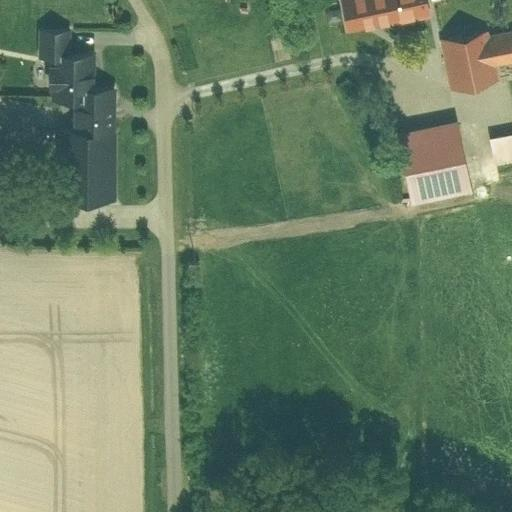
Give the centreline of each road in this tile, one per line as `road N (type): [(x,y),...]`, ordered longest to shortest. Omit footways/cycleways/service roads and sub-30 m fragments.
road 1 (unclassified): [(155,33),(173,511)]
road 2 (unknown): [(162,123),(336,112)]
